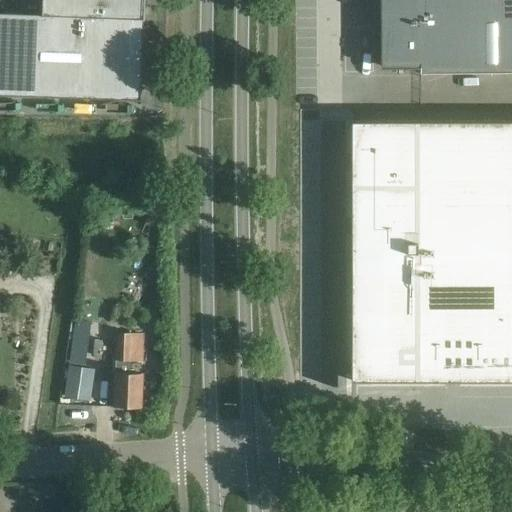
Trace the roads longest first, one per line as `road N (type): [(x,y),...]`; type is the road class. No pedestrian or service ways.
road 1 (tertiary): [(212,0),(207,453)]
road 2 (tertiary): [(253,443),(247,0)]
road 3 (residential): [(0,464),(207,453)]
road 4 (unclassified): [(511,465),(349,459)]
